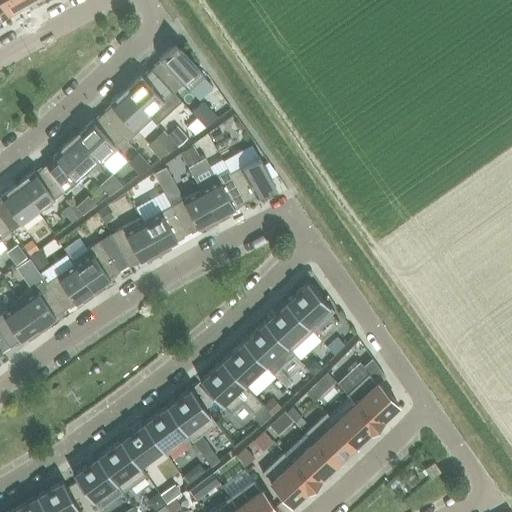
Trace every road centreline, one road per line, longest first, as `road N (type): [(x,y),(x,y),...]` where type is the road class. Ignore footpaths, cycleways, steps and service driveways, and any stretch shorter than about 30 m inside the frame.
road 1 (residential): [(310,242),(180,364),(0,490)]
road 2 (residential): [(0,388),(142,288),(271,218),(288,211),(310,242)]
road 3 (residential): [(141,0),(156,21),(0,164)]
road 4 (residential): [(310,242),(427,407)]
road 5 (residential): [(427,407),(316,511)]
road 6 (residential): [(427,407),(480,487),(477,500),(457,511)]
road 7 (residential): [(108,0),(0,59)]
